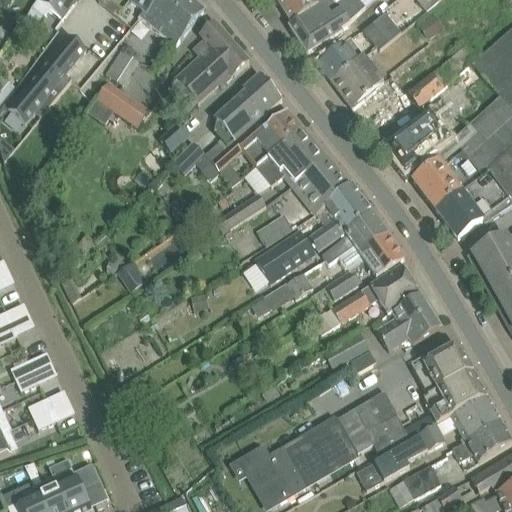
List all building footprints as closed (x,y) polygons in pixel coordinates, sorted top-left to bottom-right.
[(24,0),(22,3),(28,7),(33,10),(40,0),(24,0)] [(56,30),(59,33),(65,25),(61,22),(76,0),(40,0),(33,10),(31,13),(26,21),(22,26),(33,34),(44,18),(46,19),(44,21),(56,30)] [(161,0),(131,0),(129,3),(143,15),(147,18),(161,0)] [(205,13),(189,0),(161,0),(147,18),(143,15),(141,21),(177,49),(205,13)] [(275,0),(292,27),(321,7),(330,0),(275,0)] [(330,0),(321,7),(292,27),(289,29),(307,57),(342,35),(341,33),(348,29),(351,27),(349,25),(365,11),(355,0),(330,0)] [(445,0),(414,0),(422,9),(426,15),(445,0)] [(22,7),(17,15),(26,21),(31,13),(22,7)] [(364,35),(377,51),(379,54),(401,36),(386,17),(364,35)] [(434,18),(419,29),(430,43),(444,32),(434,18)] [(177,85),(169,94),(173,98),(188,116),(219,89),(221,91),(249,65),(232,46),(214,26),(199,39),(204,45),(192,55),(199,62),(175,83),(177,85)] [(414,184),(437,215),(458,199),(511,149),(511,32),(472,68),(502,101),(457,140),(434,161),(438,166),(414,184)] [(39,77),(62,96),(72,84),(66,79),(87,54),(70,40),(39,77)] [(318,67),(331,85),(363,59),(356,50),(357,49),(352,42),(318,67)] [(408,96),(429,124),(453,105),(444,94),(458,82),(457,81),(469,69),(475,63),(465,51),(408,96)] [(121,55),(106,78),(122,89),(137,66),(121,55)] [(363,59),(331,85),(352,113),(386,88),(369,67),(364,61),(363,59)] [(39,77),(9,113),(27,127),(35,117),(41,122),(62,96),(39,77)] [(197,169),(201,174),(212,165),(254,129),(282,103),(260,78),(244,93),(246,96),(215,123),(218,126),(215,136),(222,145),(220,147),(220,146),(206,158),(207,158),(205,160),(193,147),(172,167),(185,180),(197,169)] [(3,81),(0,84),(0,110),(15,91),(3,81)] [(109,86),(97,103),(111,113),(120,119),(132,102),(109,86)] [(97,103),(88,117),(102,126),(111,113),(97,103)] [(243,156),(256,171),(269,160),(303,133),(287,114),(260,136),(254,129),(212,165),(221,177),(233,191),(243,183),(230,168),(231,167),(243,156)] [(191,139),(181,128),(180,127),(160,145),(165,150),(147,166),(157,177),(176,161),(172,156),(191,139)] [(423,168),(434,161),(457,140),(455,137),(449,130),(435,140),(433,137),(422,145),(412,131),(387,150),(406,174),(420,164),(423,168)] [(317,151),(303,133),(269,160),(256,171),(272,190),(285,180),(293,190),(326,161),(317,151)] [(0,140),(0,151),(4,167),(15,153),(0,140)] [(511,149),(458,199),(437,215),(455,240),(468,230),(470,232),(511,207),(511,149)] [(349,188),(347,187),(332,169),(326,161),(293,190),(299,197),(314,215),(317,219),(349,188)] [(211,186),(221,177),(212,165),(201,174),(211,186)] [(325,231),(309,242),(319,255),(334,243),(344,236),(344,237),(373,216),(364,203),(351,186),(349,188),(317,219),(318,219),(325,231)] [(216,226),(224,238),(267,210),(259,198),(216,226)] [(293,234),(297,231),(309,224),(304,215),(288,225),(285,219),(258,235),(267,251),(293,235),(293,234)] [(373,216),(344,237),(346,240),(322,260),(326,265),(328,269),(340,261),(355,250),(364,264),(391,242),(377,223),(373,216)] [(298,236),(255,265),(273,291),(316,262),(298,236)] [(511,238),(508,242),(506,239),(473,257),(511,327),(511,238)] [(70,257),(81,267),(96,250),(85,240),(70,257)] [(364,264),(365,265),(370,271),(367,274),(374,283),(405,262),(391,242),(364,264)] [(351,275),(365,265),(364,264),(355,250),(340,261),(341,263),(342,267),(345,273),(350,274),(351,275)] [(110,281),(120,274),(114,265),(110,267),(108,272),(108,277),(110,281)] [(133,298),(149,287),(136,268),(120,279),(133,298)] [(378,302),(384,311),(415,291),(402,270),(370,290),(327,317),(326,316),(313,324),(322,339),(341,326),(378,302)] [(326,291),(334,304),(359,289),(351,276),(326,291)] [(273,297),(282,312),(314,293),(305,277),(273,297)] [(62,286),(73,308),(81,302),(71,281),(62,286)] [(376,335),(380,341),(428,311),(415,291),(384,311),(388,318),(392,315),(397,322),(376,335)] [(206,313),(203,299),(192,301),(195,315),(206,313)] [(153,326),(157,333),(188,314),(184,307),(153,326)] [(428,311),(380,341),(388,354),(408,341),(414,350),(441,332),(428,311)] [(0,319),(0,333),(11,328),(6,317),(0,319)] [(11,328),(0,333),(0,349),(18,341),(11,328)] [(324,357),(333,374),(370,354),(361,337),(324,357)] [(459,350),(438,361),(452,386),(472,375),(459,350)] [(352,366),(358,377),(377,366),(371,355),(352,366)] [(243,358),(232,365),(235,369),(246,363),(243,358)] [(414,374),(428,399),(452,386),(438,361),(414,374)] [(11,374),(16,385),(34,377),(29,366),(11,374)] [(423,402),(434,421),(437,427),(451,420),(452,421),(470,412),(488,402),(472,375),(452,386),(428,399),(423,402)] [(34,377),(16,385),(21,397),(39,388),(34,377)] [(276,390),(264,397),(268,405),(280,398),(276,390)] [(398,450),(410,444),(385,396),(272,462),(267,453),(261,451),(231,469),(239,486),(247,482),(264,511),(274,511),(360,462),(358,458),(374,449),(380,459),(398,450)] [(470,412),(452,421),(465,446),(501,425),(488,402),(470,412)] [(28,412),(34,423),(52,415),(47,404),(28,412)] [(3,414),(0,415),(0,438),(10,434),(10,435),(12,434),(3,414)] [(52,415),(34,423),(39,434),(57,426),(52,415)] [(420,438),(410,444),(398,450),(399,452),(374,466),(374,467),(358,476),(367,494),(410,471),(407,466),(440,448),(446,445),(437,427),(434,421),(416,430),(420,438)] [(511,444),(501,425),(465,446),(465,447),(454,454),(461,466),(474,459),(478,466),(496,457),(511,446),(511,444)] [(10,434),(0,438),(0,461),(18,453),(10,435),(10,434)] [(506,487),(511,483),(511,458),(470,483),(475,491),(462,499),(456,490),(422,511),(421,511),(449,511),(464,503),(465,505),(478,497),(491,490),(492,492),(505,484),(506,487)] [(25,470),(30,480),(38,476),(34,468),(25,470)] [(54,482),(67,511),(90,511),(82,494),(100,486),(92,468),(74,476),(72,473),(54,482)] [(390,493),(400,510),(401,511),(442,488),(437,479),(431,470),(390,493)] [(35,490),(44,511),(67,511),(54,482),(35,490)] [(500,511),(502,511),(511,511),(511,489),(496,498),(497,500),(485,506),(484,503),(471,509),(472,511),(500,511)] [(44,511),(35,490),(34,491),(37,498),(8,511),(44,511)] [(187,511),(182,502),(159,511),(187,511)]
